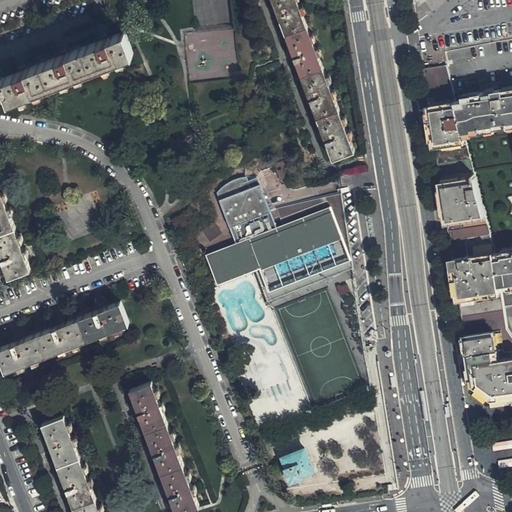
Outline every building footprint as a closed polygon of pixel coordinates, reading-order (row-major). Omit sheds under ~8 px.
[(228,9),(227,0),(194,0),(196,12),(228,9)] [(326,141),(333,158),(354,150),(296,0),(272,0),(276,10),(272,11),(275,19),(278,17),(291,51),(288,53),(291,60),(294,59),(307,92),(304,93),(306,100),(310,99),(323,133),(320,135),(323,142),(326,141)] [(0,103),(134,53),(125,31),(108,37),(107,34),(100,37),(101,40),(67,53),(65,50),(58,53),(59,56),(26,69),(24,66),(17,69),(18,72),(0,78),(0,77),(0,103)] [(428,98),(454,95),(446,65),(435,67),(423,69),(428,98)] [(511,248),(494,252),(500,287),(511,285),(511,90),(504,92),(503,89),(481,93),(481,95),(466,98),(466,99),(455,101),(465,138),(474,172),(511,165),(511,248)] [(455,101),(454,95),(428,98),(435,142),(465,138),(455,101)] [(447,223),(485,214),(474,172),(465,138),(435,142),(440,179),(447,223)] [(255,168),(262,154),(259,152),(249,148),(241,147),(231,148),(227,148),(223,150),(215,153),(212,155),(216,160),(205,171),(212,178),(216,173),(220,176),(225,172),(230,169),(232,168),(237,168),(243,168),(248,170),(253,172),(255,168)] [(274,164),(272,158),(263,153),(262,154),(255,168),(261,171),(274,166),(279,180),(296,174),(290,158),(274,164)] [(333,206),(275,223),(260,173),(218,185),(235,243),(207,251),(217,283),(282,264),(286,278),(293,277),(292,274),(298,272),(296,266),(314,260),(313,257),(338,250),(329,220),(337,218),(333,206)] [(0,175),(0,239),(10,265),(32,257),(1,175),(0,175)] [(460,301),(501,293),(500,287),(494,252),(485,214),(447,223),(460,301)] [(219,228),(212,218),(200,227),(207,237),(219,228)] [(347,281),(337,286),(340,294),(351,290),(347,281)] [(0,338),(0,349),(5,362),(128,313),(120,291),(103,298),(102,294),(95,297),(96,300),(62,314),(61,311),(53,314),(54,317),(20,330),(19,327),(13,330),(14,333),(0,338)] [(501,293),(460,301),(469,356),(474,386),(481,392),(491,400),(503,398),(511,396),(511,335),(506,327),(501,293)] [(153,372),(131,381),(178,504),(200,496),(153,372)] [(106,511),(66,406),(43,415),(80,511),(106,511)] [(313,468),(304,446),(283,455),(286,465),(285,466),(290,480),(305,474),(305,473),(313,470),(313,468)]
